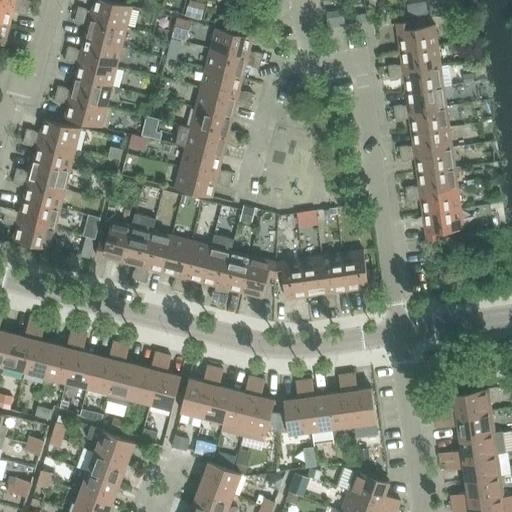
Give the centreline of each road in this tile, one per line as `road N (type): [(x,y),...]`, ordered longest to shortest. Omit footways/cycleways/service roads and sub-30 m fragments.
road 1 (residential): [(400,329),(297,341),(151,322),(0,283)]
road 2 (residential): [(400,329),(354,66),(303,57)]
road 3 (residential): [(417,511),(400,329)]
road 4 (residential): [(53,0),(33,78),(12,88),(0,138)]
road 5 (residential): [(244,189),(272,83),(303,57)]
